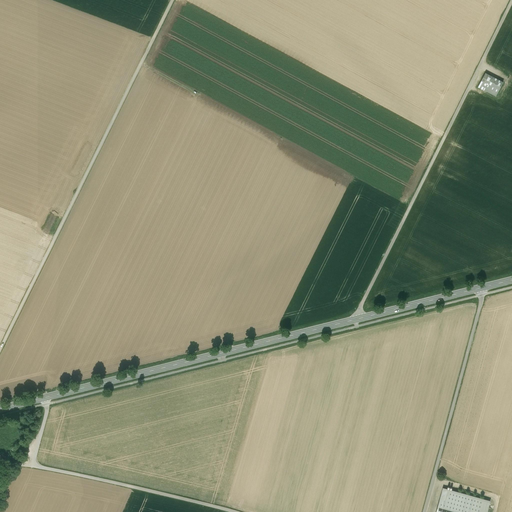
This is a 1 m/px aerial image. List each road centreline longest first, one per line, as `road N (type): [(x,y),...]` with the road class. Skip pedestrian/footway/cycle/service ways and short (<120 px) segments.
road 1 (secondary): [(45,397),(481,287)]
road 2 (track): [(0,348),(172,0)]
road 3 (track): [(354,319),(511,1)]
road 4 (unclassified): [(232,511),(31,466),(45,397)]
road 5 (unclassified): [(481,287),(424,511)]
